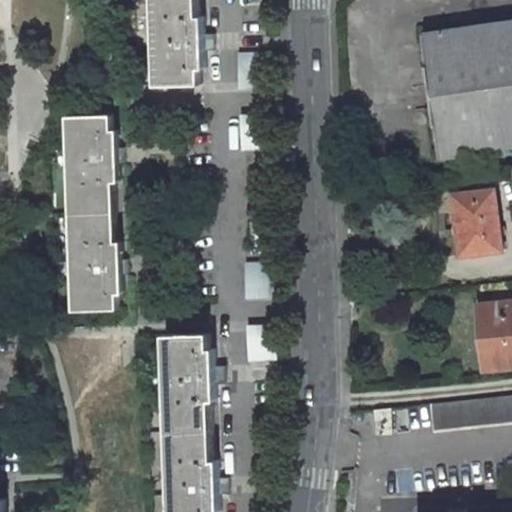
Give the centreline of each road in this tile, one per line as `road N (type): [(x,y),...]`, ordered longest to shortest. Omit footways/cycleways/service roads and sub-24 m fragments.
road 1 (residential): [(308,0),(324,381),(308,511)]
road 2 (unknown): [(312,479),(511,442)]
